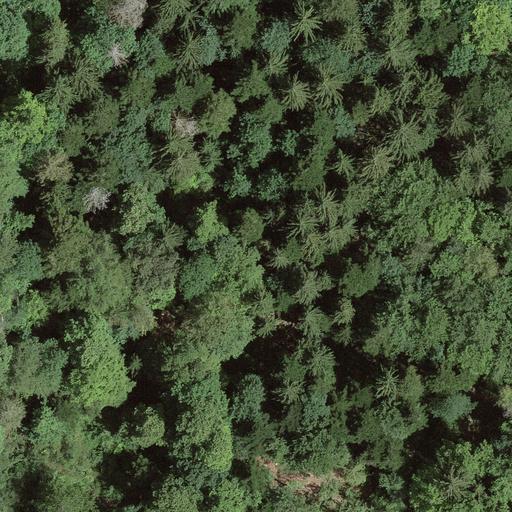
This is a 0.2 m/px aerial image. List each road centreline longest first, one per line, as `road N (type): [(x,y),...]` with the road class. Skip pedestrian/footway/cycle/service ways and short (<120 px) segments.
road 1 (track): [(222,511),(206,461),(208,394),(262,203),(288,0)]
road 2 (track): [(511,354),(426,440),(398,511)]
